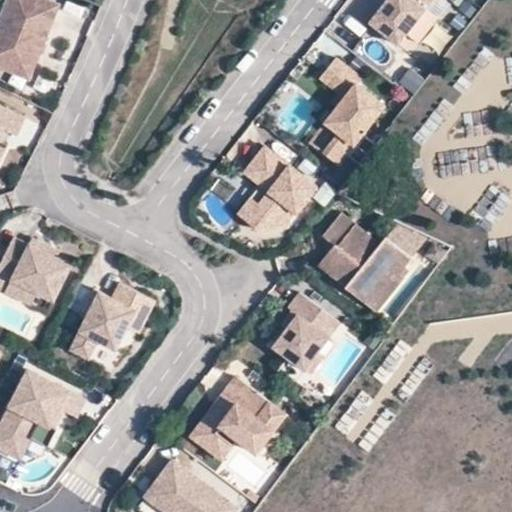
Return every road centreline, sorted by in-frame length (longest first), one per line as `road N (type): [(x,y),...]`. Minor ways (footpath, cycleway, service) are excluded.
road 1 (residential): [(63,511),(203,318),(202,282),(190,262),(138,230)]
road 2 (residential): [(320,0),(138,230)]
road 3 (residential): [(138,230),(80,205),(60,170),(128,0)]
